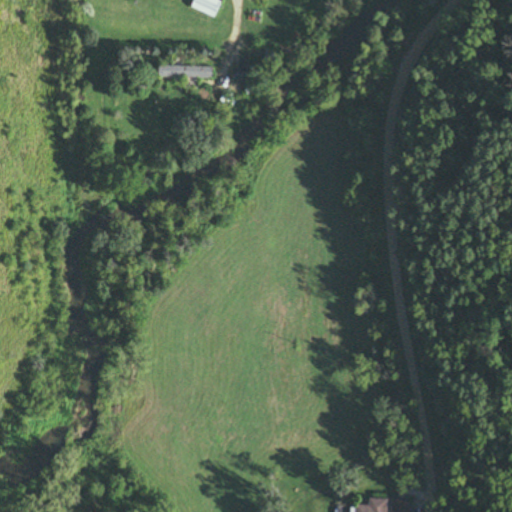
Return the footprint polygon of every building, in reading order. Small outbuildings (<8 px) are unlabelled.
[(223,0),(195,0),(192,7),(216,19),(225,1),(223,0)] [(260,67),(267,51),(283,58),(276,74),(260,67)] [(161,66),(161,77),(218,77),(218,65),(161,66)] [(361,505),(345,505),(345,511),(382,511),(382,500),(361,499),(361,505)] [(385,511),(404,511),(404,501),(385,501),(385,511)]
